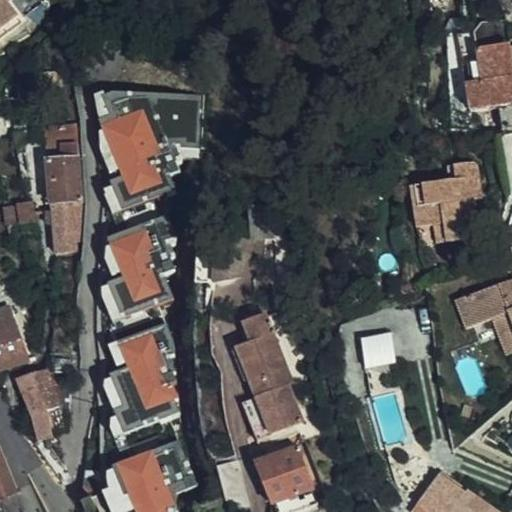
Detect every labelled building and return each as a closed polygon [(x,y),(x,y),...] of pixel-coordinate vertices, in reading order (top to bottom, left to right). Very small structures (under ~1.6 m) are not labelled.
[(3,2),(0,3),(0,39),(20,25),(3,2)] [(463,41),(445,42),(446,136),(457,135),(458,104),(457,96),(459,96),(458,68),(464,67),(463,41)] [(508,52),(474,58),(476,71),(460,73),(467,121),(497,115),(511,112),(511,75),(511,72),(509,55),(508,52)] [(61,84),(63,84),(62,72),(40,72),(40,87),(61,87),(61,84)] [(103,189),(111,214),(175,189),(170,177),(180,173),(177,163),(181,162),(181,158),(186,157),(201,159),(204,98),(127,91),(112,91),(104,95),(103,91),(94,95),(97,112),(99,115),(97,116),(102,129),(99,130),(100,149),(110,175),(118,171),(121,177),(109,182),(111,186),(103,189)] [(511,112),(497,115),(500,136),(511,133),(511,112)] [(83,200),(77,126),(65,127),(46,127),(52,219),(81,217),(83,200)] [(468,181),(460,182),(426,187),(429,209),(435,209),(438,228),(441,246),(485,239),(482,224),(490,223),(486,200),(494,199),(489,169),(486,165),(481,164),(465,166),(468,181)] [(458,167),(460,182),(468,181),(465,166),(458,167)] [(429,209),(426,187),(414,189),(420,231),(438,228),(435,209),(429,209)] [(113,216),(119,231),(165,213),(159,197),(113,216)] [(35,222),(33,214),(31,205),(16,209),(21,226),(35,222)] [(101,296),(111,320),(172,295),(161,270),(173,266),(168,256),(174,253),(166,236),(174,233),(165,213),(119,231),(106,236),(109,245),(104,246),(103,258),(111,275),(119,271),(121,276),(106,282),(107,285),(100,287),(101,296)] [(78,241),(81,217),(52,219),(54,256),(75,256),(75,241),(78,241)] [(492,238),(490,223),(482,224),(485,239),(492,238)] [(259,226),(256,254),(282,257),(278,227),(259,226)] [(511,281),(463,302),(474,330),(501,319),(511,345),(511,281)] [(110,325),(116,341),(164,321),(165,321),(158,305),(110,325)] [(427,308),(411,309),(413,329),(429,327),(427,308)] [(251,343),(235,349),(255,400),(242,405),(258,443),(304,426),(289,388),(293,386),(279,352),(288,347),(278,320),(280,314),(266,319),(264,314),(242,323),(251,343)] [(0,370),(27,361),(12,316),(1,320),(0,318),(0,370)] [(127,369),(109,375),(122,406),(113,410),(122,433),(177,410),(173,398),(177,396),(171,381),(175,380),(165,355),(173,352),(173,340),(164,321),(116,341),(107,345),(115,366),(124,362),(127,369)] [(394,362),(389,333),(361,338),(367,367),(394,362)] [(55,375),(66,375),(80,375),(80,360),(55,361),(55,375)] [(60,408),(48,372),(17,381),(29,414),(38,442),(52,438),(45,413),(60,408)] [(176,439),(110,465),(112,468),(105,470),(108,488),(100,490),(109,511),(124,511),(132,510),(133,511),(173,511),(175,493),(196,484),(176,439)] [(272,504),(269,511),(301,511),(300,510),(294,497),(313,489),(297,450),(271,459),(266,449),(252,455),(272,504)] [(0,499),(16,494),(0,455),(0,499)] [(436,481),(454,491),(455,488),(438,477),(436,481)] [(492,511),(454,491),(436,481),(415,511),(492,511)] [(294,497),(300,510),(318,503),(313,489),(294,497)]
